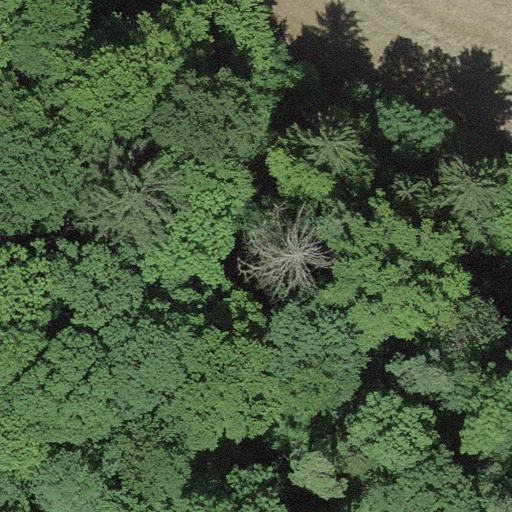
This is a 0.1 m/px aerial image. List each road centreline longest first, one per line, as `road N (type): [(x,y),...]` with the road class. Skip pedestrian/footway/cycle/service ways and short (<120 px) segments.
road 1 (track): [(511,294),(0,89)]
road 2 (track): [(173,511),(260,187)]
road 3 (track): [(293,511),(221,333)]
